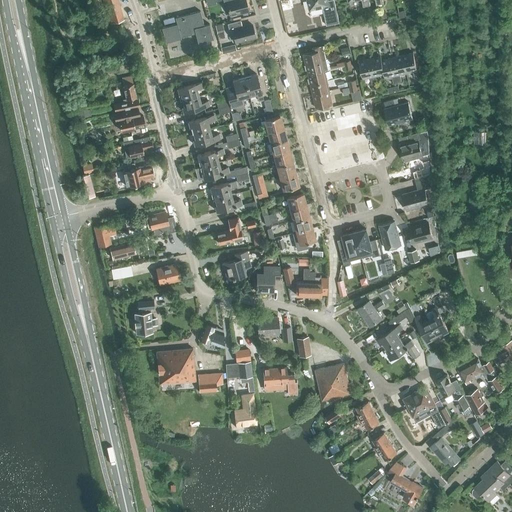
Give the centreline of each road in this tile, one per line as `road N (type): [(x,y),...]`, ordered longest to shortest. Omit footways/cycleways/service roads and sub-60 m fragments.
road 1 (residential): [(384,390),(325,318),(203,287),(178,189)]
road 2 (residential): [(317,183),(379,167),(391,210),(329,226),(318,186)]
road 3 (residential): [(384,390),(396,428),(448,489),(511,427)]
road 4 (primary): [(127,511),(83,322)]
road 5 (primary): [(59,217),(20,45)]
road 6 (residential): [(511,313),(470,351),(384,390)]
road 7 (residential): [(317,183),(282,46)]
road 8 (residential): [(153,80),(282,46)]
road 9 (residential): [(282,46),(403,18)]
road 10 (residential): [(59,217),(178,189)]
